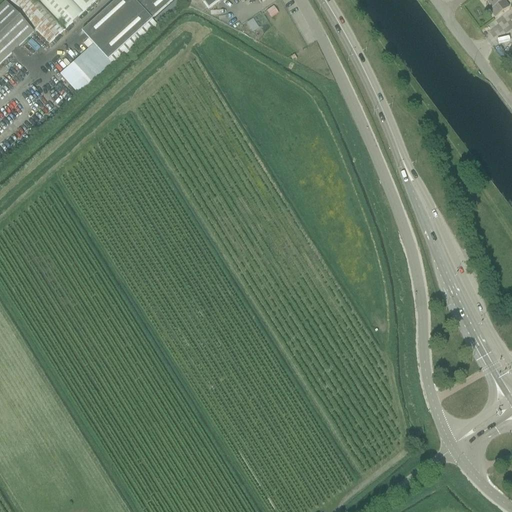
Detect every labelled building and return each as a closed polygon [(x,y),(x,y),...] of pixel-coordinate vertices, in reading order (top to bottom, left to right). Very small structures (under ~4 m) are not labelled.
[(11,0),(9,2),(50,45),(65,31),(35,0),(11,0)] [(39,0),(67,29),(97,0),(39,0)] [(151,21),(173,0),(198,0),(207,11),(208,10),(221,0),(134,0),(134,1),(132,0),(118,0),(82,33),(108,61),(114,68),(157,27),(152,21),(151,21)] [(488,9),(495,18),(509,8),(503,1),(504,0),(483,0),(490,8),(488,9)] [(6,3),(0,8),(0,65),(34,33),(6,3)] [(246,23),(251,32),(257,29),(252,20),(246,23)]
